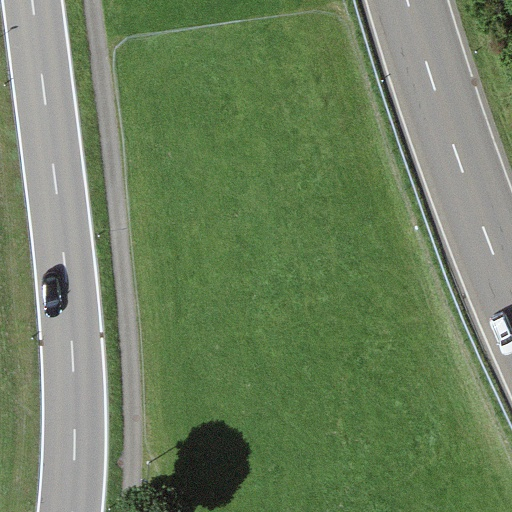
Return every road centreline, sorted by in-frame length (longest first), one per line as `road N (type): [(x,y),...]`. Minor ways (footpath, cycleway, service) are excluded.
road 1 (tertiary): [(72,511),(76,349),(35,0)]
road 2 (secondary): [(408,0),(474,207),(511,296)]
